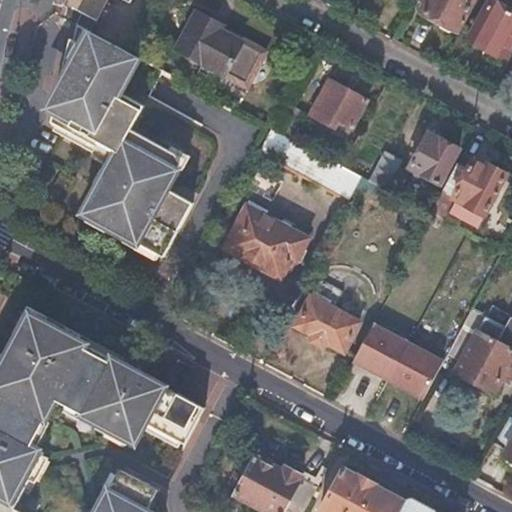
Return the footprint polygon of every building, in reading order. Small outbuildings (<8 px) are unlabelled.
[(68,0),(63,19),(92,34),(110,0),(126,0),(132,3),(133,0),(68,0)] [(426,0),(421,12),(457,31),(472,0),(426,0)] [(511,46),(511,0),(491,0),(471,39),(506,58),(511,46)] [(227,30),(198,14),(178,51),(226,78),(244,45),(225,34),(227,30)] [(96,159),(98,162),(111,169),(86,216),(166,259),(195,204),(172,193),(170,185),(181,164),(176,154),(132,130),(144,107),(122,95),(140,60),(130,54),(99,38),(52,126),(97,150),(95,153),(96,159)] [(246,42),(244,45),(226,78),(251,91),(270,55),(246,42)] [(368,103),(330,83),(312,117),(334,129),(337,124),(352,132),(368,103)] [(308,114),(294,106),(279,133),(294,141),(308,114)] [(272,130),(260,152),(351,201),(353,196),(363,178),(343,167),(294,141),(279,133),(272,130)] [(458,151),(428,135),(410,168),(440,184),(458,151)] [(404,162),(387,153),(371,182),(388,191),(404,162)] [(474,162),(469,172),(453,201),(459,204),(485,218),(508,176),(488,166),(487,169),(474,162)] [(469,172),(457,166),(432,214),(434,216),(449,223),(459,204),(453,201),(469,172)] [(371,182),(363,178),(353,196),(362,200),(367,191),(384,200),(388,191),(371,182)] [(268,212),(250,202),(225,248),(283,280),(284,277),(288,279),(310,239),(266,215),(268,212)] [(188,279),(179,274),(170,289),(180,294),(188,279)] [(360,323),(312,296),(296,324),(344,351),(360,323)] [(474,307),(449,354),(462,361),(456,372),(496,393),(508,370),(511,371),(511,316),(498,342),(478,331),(487,315),(474,307)] [(0,372),(0,499),(18,511),(43,465),(30,458),(35,449),(61,400),(140,442),(150,423),(189,444),(209,407),(32,313),(0,372)] [(382,336),(371,330),(355,358),(367,364),(382,336)] [(428,362),(382,336),(367,364),(413,390),(428,362)] [(511,417),(495,443),(508,451),(505,455),(506,461),(511,464),(511,417)] [(47,456),(35,449),(30,458),(43,465),(47,456)] [(283,471),(256,456),(235,494),(268,511),(283,511),(288,505),(300,511),(305,511),(319,487),(302,478),(303,476),(286,466),(283,471)] [(361,478),(345,469),(322,511),(402,511),(408,502),(376,485),(377,482),(363,474),(361,478)] [(161,490),(125,470),(102,511),(149,511),(150,511),(161,490)] [(0,511),(18,511),(0,501),(0,511)] [(434,511),(415,501),(408,502),(402,511),(434,511)]
